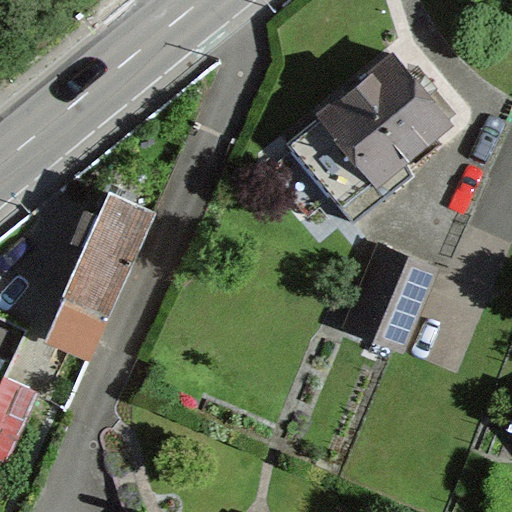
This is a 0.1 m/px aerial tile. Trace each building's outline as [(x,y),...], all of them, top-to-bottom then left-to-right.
[(349,91),(290,139),(354,219),(415,171),(404,157),(451,119),(398,53),(349,91)] [(109,312),(154,212),(113,193),(102,217),(90,245),(67,294),(74,297),(91,304),(109,312)] [(76,238),(90,245),(102,217),(89,211),(83,224),(76,238)] [(437,265),(381,243),(347,327),(403,349),(437,265)] [(91,304),(74,297),(53,344),(69,352),(91,304)] [(69,352),(87,360),(109,312),(91,304),(69,352)]
